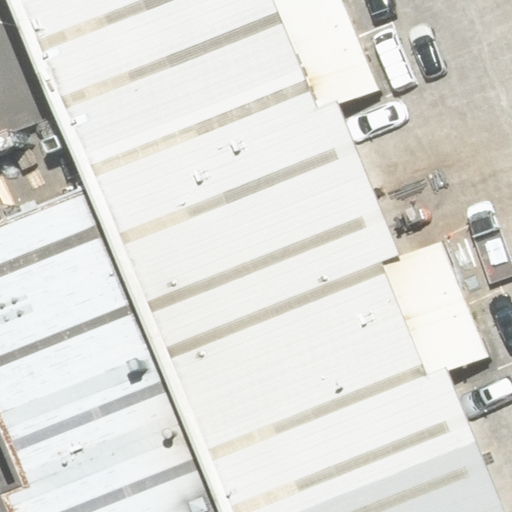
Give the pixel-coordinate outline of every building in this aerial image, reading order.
[(45,0),(52,17),(94,0),(45,0)] [(94,0),(52,17),(116,174),(359,77),(328,0),(94,0)] [(116,174),(179,331),(423,234),(359,77),(116,174)] [(0,329),(123,279),(89,196),(0,232),(0,329)] [(179,331),(242,489),(486,392),(423,234),(179,331)] [(158,362),(123,279),(0,329),(0,358),(24,417),(158,362)] [(192,445),(158,362),(24,417),(58,499),(192,445)] [(242,489),(251,511),(511,511),(511,455),(486,392),(242,489)] [(219,511),(192,445),(58,499),(34,509),(35,511),(219,511)]
